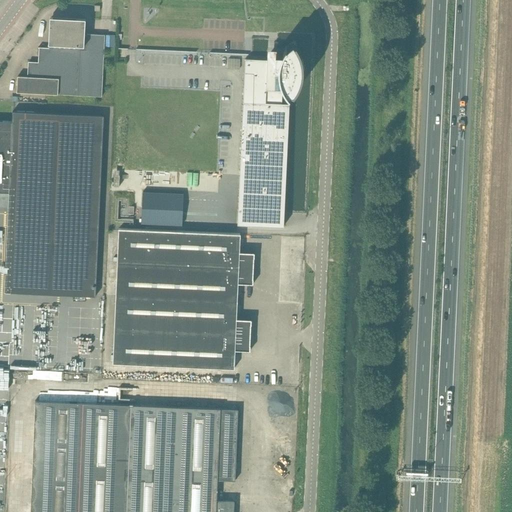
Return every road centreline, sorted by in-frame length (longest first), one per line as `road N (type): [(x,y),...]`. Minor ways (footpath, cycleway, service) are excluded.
road 1 (unclassified): [(309,511),(332,39),(315,0)]
road 2 (motorway): [(438,0),(414,511)]
road 3 (motorway): [(444,511),(465,0)]
